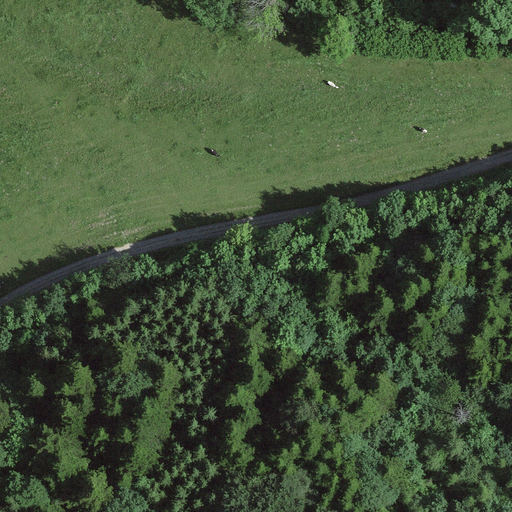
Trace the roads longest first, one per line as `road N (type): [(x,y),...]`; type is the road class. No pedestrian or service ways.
road 1 (track): [(511,152),(408,189),(118,252),(0,306)]
road 2 (track): [(311,0),(367,21),(511,21)]
